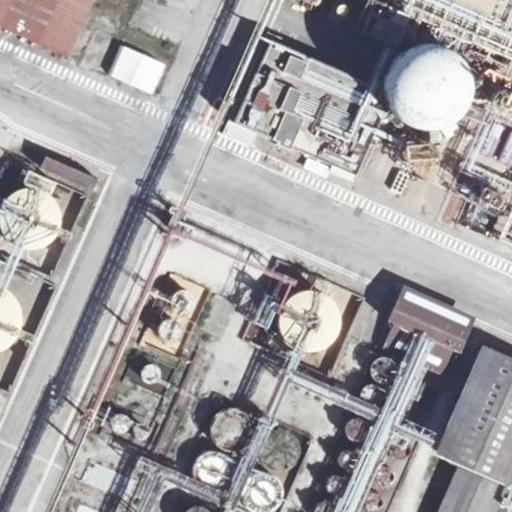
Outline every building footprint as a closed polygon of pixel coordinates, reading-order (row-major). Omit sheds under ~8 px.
[(0,0),(0,35),(74,68),(105,0),(0,0)] [(432,0),(492,25),(502,0),(432,0)] [(237,133),(358,189),(384,137),(372,94),(276,50),(237,133)] [(131,60),(119,87),(155,104),(166,76),(131,60)] [(62,144),(46,177),(98,200),(113,165),(62,144)] [(0,285),(0,350),(7,340),(0,335),(0,319),(11,328),(25,308),(0,289),(0,287),(1,287),(0,285)] [(503,511),(511,492),(511,374),(486,363),(440,463),(465,474),(447,511),(503,511)] [(95,469),(85,492),(131,511),(133,511),(143,490),(95,469)]
